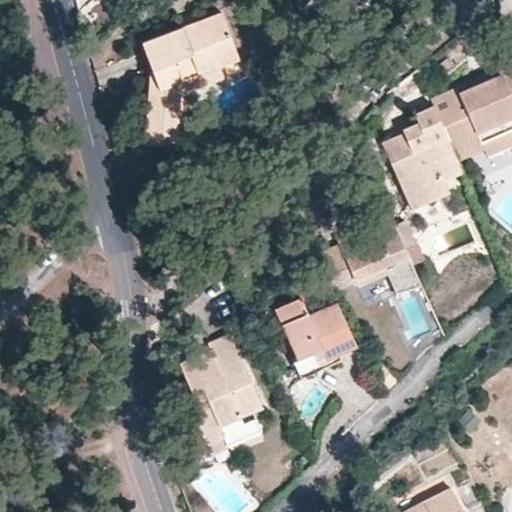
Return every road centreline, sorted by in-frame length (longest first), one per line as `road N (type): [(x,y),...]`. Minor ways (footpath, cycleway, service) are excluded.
road 1 (residential): [(280,511),(511,296)]
road 2 (residential): [(164,511),(138,430),(111,215)]
road 3 (residential): [(111,215),(56,0)]
road 4 (residential): [(0,316),(111,215)]
